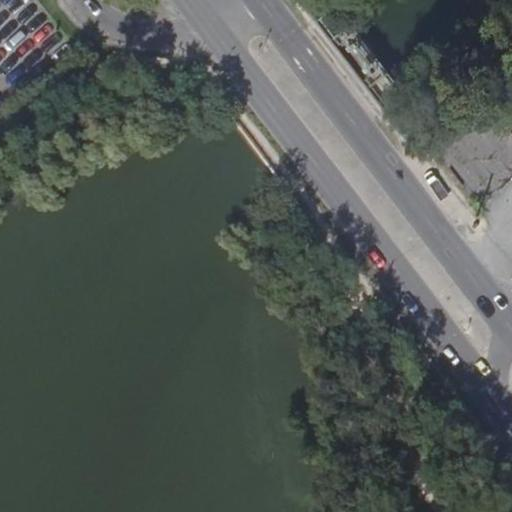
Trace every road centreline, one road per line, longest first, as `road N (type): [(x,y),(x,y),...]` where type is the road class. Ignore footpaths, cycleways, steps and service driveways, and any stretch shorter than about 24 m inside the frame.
road 1 (primary): [(222,38),(492,386)]
road 2 (primary): [(511,327),(267,12)]
road 3 (residential): [(83,0),(119,26),(222,38)]
